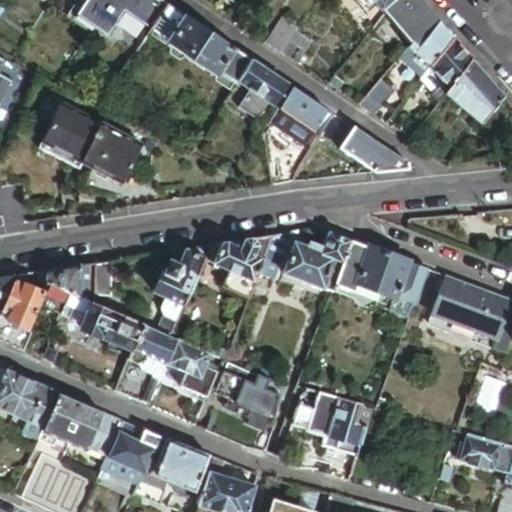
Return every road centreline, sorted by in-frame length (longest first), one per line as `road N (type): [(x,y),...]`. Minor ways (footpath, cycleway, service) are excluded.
road 1 (residential): [(0,355),(264,467),(426,511)]
road 2 (residential): [(327,204),(0,257)]
road 3 (residential): [(327,204),(403,244),(511,284)]
road 4 (residential): [(511,183),(327,204)]
